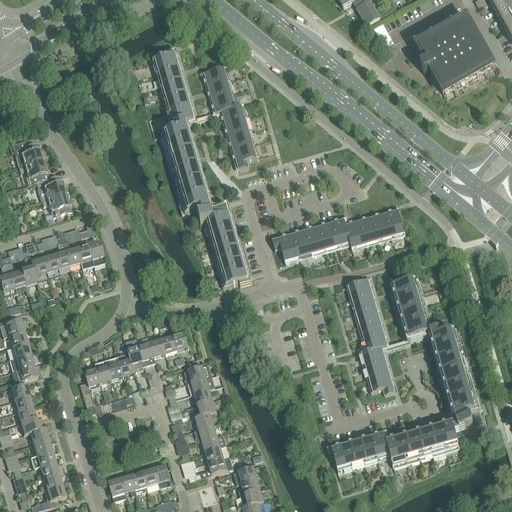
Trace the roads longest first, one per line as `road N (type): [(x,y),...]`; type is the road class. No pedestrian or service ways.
road 1 (tertiary): [(214,0),(466,207)]
road 2 (tertiary): [(470,180),(253,0)]
road 3 (residential): [(272,291),(297,285),(341,429),(423,405)]
road 4 (residential): [(185,511),(157,409),(77,431)]
road 5 (residential): [(106,216),(4,65)]
road 6 (residential): [(77,431),(63,389),(67,361),(105,333),(125,305)]
road 7 (residential): [(125,305),(193,314),(272,291)]
road 8 (tertiary): [(4,65),(112,0)]
road 9 (residential): [(272,291),(246,202),(268,188)]
